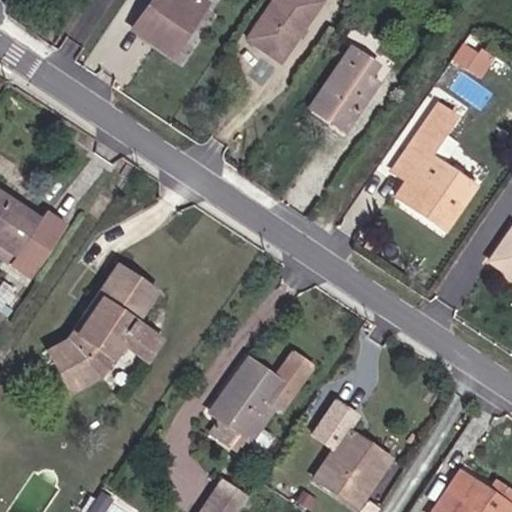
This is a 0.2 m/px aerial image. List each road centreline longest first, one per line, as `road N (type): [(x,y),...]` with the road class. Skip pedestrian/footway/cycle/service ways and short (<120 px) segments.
road 1 (residential): [(0,41),(511,381)]
road 2 (unknown): [(171,481),(157,420),(457,39)]
road 3 (unknown): [(487,365),(394,511)]
